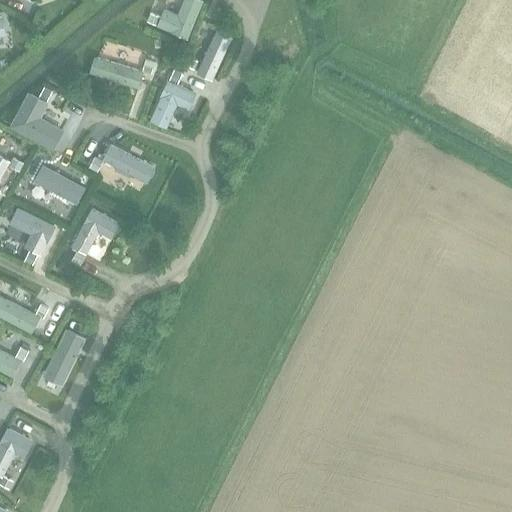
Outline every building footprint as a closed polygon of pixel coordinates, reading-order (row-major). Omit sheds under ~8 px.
[(184,14),(182,33),(209,37),(214,0),(202,0),(200,16),(184,14)] [(0,41),(27,37),(25,19),(0,22),(0,41)] [(113,64),(111,83),(164,90),(167,72),(113,64)] [(120,164),(115,160),(111,165),(140,186),(148,176),(163,187),(172,174),(133,146),(120,164)] [(0,206),(11,209),(17,185),(34,190),(41,164),(7,156),(0,186),(0,206)] [(50,235),(44,252),(66,259),(77,225),(36,212),(30,228),(50,235)] [(110,213),(91,251),(101,256),(94,269),(126,285),(131,274),(118,268),(139,227),(110,213)] [(55,335),(63,320),(10,294),(3,310),(55,335)] [(0,364),(41,381),(48,365),(0,344),(0,364)] [(50,446),(23,431),(2,472),(29,486),(50,446)] [(0,511),(23,511),(0,500),(0,511)]
